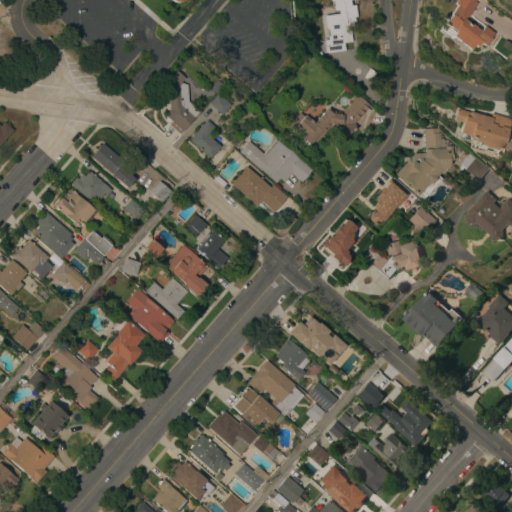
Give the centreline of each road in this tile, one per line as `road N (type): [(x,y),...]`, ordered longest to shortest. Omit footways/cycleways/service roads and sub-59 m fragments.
road 1 (residential): [(285,261),(122,119),(0,96)]
road 2 (secondary): [(285,261),(68,511)]
road 3 (residential): [(285,261),(511,461)]
road 4 (residential): [(285,261),(386,145),(414,0)]
road 5 (residential): [(0,204),(84,108)]
